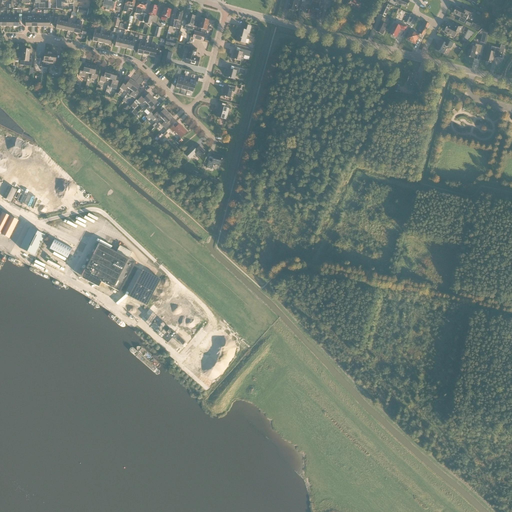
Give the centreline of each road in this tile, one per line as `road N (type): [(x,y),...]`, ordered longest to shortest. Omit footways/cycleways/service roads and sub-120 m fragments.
road 1 (residential): [(186,111),(132,60),(0,38)]
road 2 (tertiary): [(421,58),(226,8)]
